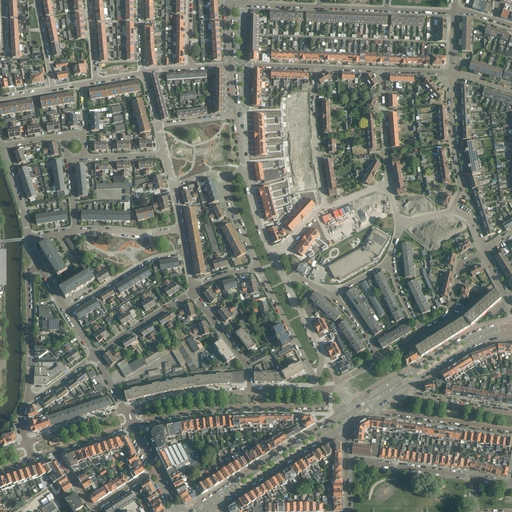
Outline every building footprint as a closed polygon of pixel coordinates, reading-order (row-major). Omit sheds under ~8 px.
[(476,10),(479,1),(474,0),(470,0),(469,5),(473,6),(472,9),(476,10)] [(501,18),(507,20),(511,8),(510,8),(511,6),(505,4),(501,18)] [(446,26),(446,21),(442,20),(442,17),(434,17),(434,20),(437,20),(437,26),(446,26)] [(471,27),(471,23),(471,19),(462,18),(462,24),(461,24),(461,27),(471,27)] [(470,35),(471,31),(471,27),(461,27),(461,30),(462,30),(462,35),(470,35)] [(470,44),(470,39),(470,35),(462,35),(462,41),(460,41),(460,43),(470,44)] [(470,52),(470,48),(470,44),(460,43),(460,46),(462,46),(461,52),(470,52)] [(54,57),(60,56),(59,52),(61,51),(60,45),(52,46),(54,57)] [(32,53),(33,60),(35,60),(35,56),(41,56),(40,53),(39,53),(39,47),(33,48),(33,53),(32,53)] [(443,66),(446,63),(446,58),(432,57),(433,53),(430,53),(429,62),(432,62),(432,66),(443,66)] [(250,54),(249,54),(249,62),(269,62),(270,54),(267,54),(258,54),(250,54)] [(476,73),(479,64),(471,61),(469,69),(474,71),(474,72),(476,73)] [(81,75),(79,66),(75,67),(74,63),(72,63),(72,68),(73,67),(75,76),(81,75)] [(485,74),(487,66),(479,64),(476,73),(479,74),(479,73),(485,74)] [(492,78),(495,69),(487,66),(485,74),(490,76),(489,77),(492,78)] [(38,83),(44,82),(42,74),(44,74),(43,67),(38,68),(39,71),(36,72),(38,83)] [(501,79),(503,71),(495,69),(492,78),(495,79),(495,78),(501,79)] [(13,82),(11,73),(8,74),(8,71),(5,71),(8,88),(14,87),(13,82)] [(18,78),(16,72),(11,73),(13,82),(16,82),(17,87),(23,86),(21,78),(18,78)] [(32,84),(38,83),(36,72),(30,73),(32,84)] [(427,88),(432,83),(428,79),(426,81),(425,80),(423,82),(424,82),(423,84),(427,88)] [(124,94),(140,91),(138,81),(122,84),(124,94)] [(432,83),(427,88),(424,90),(428,95),(429,94),(436,87),(432,83)] [(107,97),(124,94),(122,84),(106,87),(107,97)] [(91,100),(107,97),(106,87),(89,90),(91,100)] [(434,96),(440,91),(436,87),(429,94),(430,94),(431,93),(434,96)] [(440,91),(434,96),(438,101),(440,99),(440,100),(442,99),(441,98),(444,96),(440,91)] [(59,106),(75,103),(73,93),(57,96),(59,106)] [(42,109),(59,106),(57,96),(40,99),(42,109)] [(136,118),(146,115),(142,99),(132,101),(136,118)] [(18,113),(34,110),(33,100),(16,103),(18,113)] [(267,107),(264,107),(262,107),(262,104),(261,104),(261,101),(252,100),(252,107),(261,107),(261,110),(267,110),(267,107)] [(0,111),(1,116),(18,113),(16,103),(0,105),(0,111)] [(146,115),(136,118),(140,134),(150,132),(146,115)] [(468,151),(476,150),(475,141),(467,143),(468,151)] [(17,158),(24,156),(22,150),(15,153),(17,158)] [(476,150),(468,151),(469,159),(478,158),(476,150)] [(24,156),(17,158),(19,164),(26,162),(24,156)] [(471,167),(479,166),(478,158),(469,159),(471,167)] [(256,174),(263,173),(262,170),(272,168),(271,162),(254,165),(256,174)] [(479,166),(471,167),(472,175),(480,174),(479,166)] [(20,177),(29,174),(27,168),(18,171),(20,177)] [(263,173),(256,174),(257,182),(264,181),(265,183),(283,178),(286,177),(285,170),(281,170),(263,173)] [(22,182),(31,179),(29,174),(20,177),(22,182)] [(153,179),(154,185),(162,183),(161,177),(153,179)] [(24,188),(33,185),(31,179),(22,182),(24,188)] [(206,187),(213,185),(211,179),(204,181),(206,187)] [(162,183),(154,185),(156,191),(164,189),(162,183)] [(26,193),(35,191),(33,185),(24,188),(26,193)] [(65,194),(65,191),(64,185),(56,186),(56,192),(58,192),(58,195),(65,194)] [(35,191),(26,193),(28,199),(37,196),(35,191)] [(184,204),(192,202),(192,200),(194,199),(194,198),(198,197),(197,195),(193,196),(191,197),(183,199),(184,204)] [(217,196),(210,198),(211,203),(208,204),(209,207),(214,205),(213,203),(219,201),(217,196)] [(308,199),(303,204),(311,211),(315,206),(308,199)] [(161,211),(169,209),(168,203),(160,205),(160,207),(161,211)] [(303,204),(298,209),(306,216),(311,211),(303,204)] [(216,214),(223,211),(220,205),(213,209),(216,214)] [(138,222),(146,219),(154,217),(152,207),(135,212),(138,222)] [(187,227),(198,225),(195,208),(184,210),(187,227)] [(298,209),(294,214),(301,221),(306,216),(298,209)] [(223,211),(216,214),(219,220),(226,216),(223,211)] [(294,214),(289,219),(296,226),(301,221),(294,214)] [(289,219),(284,224),(292,231),(296,226),(289,219)] [(502,224),(502,225),(503,227),(506,231),(511,228),(507,221),(502,224)] [(274,243),(281,241),(276,227),(278,226),(275,223),(268,226),(269,229),(274,243)] [(229,244),(238,239),(230,224),(221,229),(229,244)] [(190,244),(200,242),(198,225),(187,227),(190,244)] [(311,228),(307,234),(315,240),(319,234),(311,228)] [(360,249),(327,267),(334,279),(337,278),(339,280),(368,264),(371,263),(370,260),(371,260),(371,259),(372,258),(374,257),(374,256),(375,257),(376,255),(378,257),(389,238),(374,229),(363,248),(363,249),(365,250),(364,251),(361,252),(360,249)] [(307,234),(303,239),(311,246),(315,240),(307,234)] [(238,239),(229,244),(237,259),(246,254),(238,239)] [(303,239),(299,245),(307,251),(311,246),(303,239)] [(49,261),(58,255),(49,240),(39,246),(49,261)] [(463,244),(466,250),(472,247),(470,244),(471,244),(470,242),(469,242),(468,241),(463,244)] [(193,261),(203,259),(200,242),(190,244),(193,261)] [(403,261),(412,260),(410,243),(401,244),(403,261)] [(461,253),(466,250),(463,244),(458,247),(459,248),(457,248),(459,251),(460,250),(461,253)] [(299,245),(294,250),(302,257),(307,251),(299,245)] [(498,263),(505,258),(503,256),(506,254),(503,249),(497,253),(499,255),(495,258),(498,263)] [(448,259),(455,261),(456,255),(453,254),(453,253),(451,253),(451,254),(449,253),(448,259)] [(58,255),(49,261),(58,276),(67,270),(58,255)] [(501,267),(508,263),(505,258),(498,263),(501,267)] [(203,259),(193,261),(196,276),(197,279),(201,280),(205,278),(204,275),(206,274),(211,273),(209,265),(204,266),(203,259)] [(218,260),(221,268),(227,266),(224,259),(218,260)] [(215,270),(221,268),(218,260),(212,262),(215,270)] [(412,260),(403,261),(405,278),(414,277),(412,260)] [(503,272),(511,267),(508,263),(501,267),(503,272)] [(474,268),(478,274),(483,271),(482,270),(483,270),(482,267),(481,268),(480,265),(474,268)] [(299,266),(297,271),(305,275),(307,276),(309,271),(307,270),(307,269),(299,266)] [(506,276),(511,272),(511,266),(511,267),(503,272),(506,276)] [(142,271),(146,278),(152,275),(147,268),(142,271)] [(472,277),(478,274),(474,268),(469,271),(470,273),(470,274),(471,276),(472,276),(472,277)] [(75,280),(80,289),(95,280),(89,271),(75,280)] [(101,274),(105,281),(110,277),(106,271),(101,274)] [(141,282),(146,278),(142,271),(136,274),(141,282)] [(381,292),(389,288),(382,272),(374,276),(381,292)] [(444,279),(452,281),(453,275),(450,274),(450,273),(448,273),(448,274),(446,273),(444,279)] [(99,284),(105,281),(101,274),(95,277),(96,278),(99,284)] [(136,285),(141,282),(136,274),(131,277),(136,285)] [(131,288),(136,285),(131,277),(126,280),(131,288)] [(230,290),(236,288),(234,279),(228,281),(230,290)] [(65,298),(80,289),(75,280),(60,289),(65,298)] [(126,291),(131,288),(126,280),(121,283),(126,291)] [(415,299),(423,295),(415,280),(407,284),(415,299)] [(225,291),(230,290),(228,281),(222,283),(225,291)] [(120,294),(126,291),(121,283),(116,287),(120,294)] [(169,287),(174,294),(179,290),(175,284),(171,286),(169,287)] [(168,297),(174,294),(169,287),(168,288),(164,290),(168,297)] [(389,307),(397,303),(389,288),(381,292),(389,307)] [(106,293),(109,298),(115,295),(111,289),(106,293)] [(207,299),(213,294),(209,289),(203,294),(207,299)] [(355,308),(363,303),(353,289),(346,294),(355,308)] [(415,348),(416,349),(421,357),(421,358),(469,328),(501,299),(494,291),(464,318),(415,348)] [(467,298),(469,293),(462,291),(460,297),(463,297),(463,298),(465,299),(466,298),(467,298)] [(322,310),(328,304),(316,292),(310,299),(322,310)] [(103,301),(109,298),(106,293),(100,296),(103,301)] [(213,294),(207,299),(211,304),(217,299),(213,294)] [(423,295),(415,299),(422,315),(430,311),(423,295)] [(147,301),(151,308),(156,304),(152,298),(147,301)] [(100,307),(97,302),(95,299),(90,302),(95,310),(100,307)] [(145,311),(151,308),(147,301),(141,304),(145,311)] [(89,313),(95,310),(90,302),(85,305),(89,313)] [(253,311),(257,310),(260,310),(267,308),(266,302),(258,304),(259,307),(256,307),(257,308),(253,309),(253,311)] [(365,322),(372,317),(363,303),(355,308),(365,322)] [(397,303),(389,307),(396,323),(404,319),(397,303)] [(182,311),(178,312),(179,314),(193,310),(192,304),(184,306),(185,309),(182,311)] [(328,304),(322,310),(335,322),(341,316),(328,304)] [(84,316),(89,313),(85,305),(80,308),(84,316)] [(51,320),(51,307),(39,307),(39,317),(42,317),(42,328),(49,328),(49,330),(59,330),(59,320),(51,320)] [(79,319),(84,316),(80,308),(74,312),(79,319)] [(221,318),(228,313),(224,308),(218,313),(221,318)] [(195,316),(193,310),(179,314),(179,316),(183,315),(184,316),(186,315),(187,318),(195,316)] [(128,322),(133,319),(133,318),(129,312),(125,314),(123,315),(128,322)] [(164,317),(167,322),(170,321),(173,319),(169,313),(164,317)] [(228,313),(221,318),(225,323),(231,318),(228,313)] [(122,325),(128,322),(123,315),(118,318),(122,325)] [(162,326),(167,322),(164,317),(158,320),(162,326)] [(372,317),(365,322),(375,336),(382,331),(372,317)] [(323,319),(313,324),(316,329),(325,324),(323,319)] [(347,340),(355,335),(345,321),(338,326),(347,340)] [(200,330),(207,328),(205,322),(198,324),(200,330)] [(325,324),(316,329),(319,334),(324,331),(325,331),(328,329),(325,324)] [(392,333),(397,340),(412,332),(407,324),(392,333)] [(146,328),(149,334),(151,332),(155,330),(151,325),(146,328)] [(282,348),(291,344),(281,325),(279,326),(276,327),(273,329),(272,329),(282,348)] [(143,337),(149,334),(146,328),(140,332),(143,337)] [(207,328),(200,330),(201,336),(209,334),(207,328)] [(243,328),(235,334),(248,351),(251,349),(253,352),(257,349),(255,346),(256,345),(243,328)] [(99,332),(104,339),(109,335),(104,329),(99,332)] [(99,343),(104,339),(99,332),(94,336),(99,343)] [(382,349),(397,340),(392,333),(378,341),(382,349)] [(357,354),(364,348),(355,335),(347,340),(357,354)] [(127,339),(131,345),(136,341),(133,336),(127,339)] [(125,348),(131,345),(127,339),(122,343),(125,348)] [(231,359),(234,357),(221,340),(213,346),(226,363),(231,359)] [(326,348),(329,353),(338,348),(335,343),(329,347),(326,348)] [(497,355),(497,353),(494,346),(488,348),(491,356),(495,354),(495,356),(497,355)] [(49,352),(47,350),(47,347),(35,347),(35,357),(38,357),(39,357),(40,358),(38,360),(38,363),(57,363),(57,359),(58,358),(52,349),(49,352)] [(338,348),(329,353),(331,358),(340,353),(338,348)] [(485,358),(491,356),(488,348),(482,350),(485,358)] [(416,361),(421,357),(416,349),(411,352),(416,361)] [(70,354),(75,360),(80,357),(75,350),(70,354)] [(477,353),(479,360),(485,358),(482,350),(477,353)] [(106,362),(113,357),(111,356),(109,352),(102,357),(106,362)] [(408,365),(416,361),(411,352),(403,357),(406,362),(405,362),(407,365),(408,365)] [(479,360),(477,353),(470,355),(473,362),(479,360)] [(70,364),(75,360),(70,354),(65,358),(70,364)] [(463,360),(469,370),(475,367),(468,356),(463,360)] [(113,357),(106,362),(110,367),(117,362),(113,357)] [(143,367),(146,365),(144,361),(142,357),(138,360),(143,367)] [(346,358),(340,361),(342,365),(338,367),(342,373),(350,369),(350,368),(354,367),(350,361),(347,362),(346,358)] [(464,374),(469,370),(463,360),(457,363),(464,374)] [(35,367),(34,385),(46,386),(51,382),(52,382),(67,370),(64,367),(60,361),(55,364),(57,366),(51,371),(46,370),(46,368),(35,367)] [(136,371),(139,369),(135,362),(131,364),(136,371)] [(281,372),(286,381),(305,371),(300,362),(281,372)] [(451,367),(458,377),(464,374),(457,363),(451,367)] [(123,374),(130,370),(128,366),(120,371),(123,374)] [(458,378),(458,377),(451,367),(446,370),(451,377),(453,376),(456,379),(458,378)] [(125,378),(132,373),(130,370),(123,374),(125,378)] [(444,384),(447,384),(450,383),(448,379),(451,377),(446,370),(441,374),(443,378),(441,380),(444,384)] [(78,375),(83,381),(88,378),(83,371),(78,375)] [(281,383),(286,381),(281,372),(279,373),(276,373),(276,383),(281,383)] [(242,373),(230,373),(231,383),(243,382),(242,373)] [(276,383),(276,373),(254,373),(254,383),(276,383)] [(79,385),(83,381),(78,375),(74,378),(79,385)] [(209,376),(210,386),(218,385),(231,384),(230,375),(226,375),(214,376),(209,376)] [(205,387),(210,386),(209,376),(202,377),(188,379),(189,389),(194,388),(205,387)] [(75,388),(79,385),(74,378),(70,381),(75,388)] [(181,390),(189,389),(188,379),(183,379),(174,381),(166,382),(168,392),(181,390)] [(439,385),(438,379),(435,380),(435,381),(432,382),(433,383),(427,384),(424,385),(426,392),(433,390),(433,392),(438,391),(437,388),(438,388),(438,386),(439,385)] [(70,391),(75,388),(70,381),(65,385),(70,391)] [(158,394),(168,392),(166,382),(165,383),(154,385),(145,387),(148,397),(158,394)] [(444,384),(443,386),(446,387),(445,395),(452,396),(453,389),(449,389),(450,385),(447,384),(444,384)] [(66,391),(63,386),(58,390),(63,397),(69,392),(67,390),(66,391)] [(144,398),(148,397),(145,387),(139,389),(125,392),(127,402),(144,398)] [(495,394),(494,403),(500,404),(501,395),(502,389),(499,389),(499,392),(496,391),(495,394)] [(59,400),(63,397),(58,390),(54,393),(57,398),(56,399),(58,401),(59,400)] [(494,403),(495,394),(496,391),(489,390),(489,392),(487,402),(494,403)] [(55,399),(50,394),(46,397),(51,404),(55,400),(56,402),(58,401),(56,399),(55,399)] [(45,408),(46,407),(51,404),(46,397),(41,401),(45,405),(43,406),(45,408)] [(91,413),(96,411),(111,406),(108,397),(88,404),(91,413)] [(37,412),(42,409),(38,404),(29,410),(29,418),(38,415),(37,412)] [(71,420),(76,418),(91,413),(88,404),(68,410),(71,420)] [(50,426),(51,426),(71,420),(68,410),(47,417),(50,426)] [(40,417),(39,415),(38,415),(29,418),(32,432),(33,433),(44,429),(40,417)] [(50,426),(47,417),(47,415),(40,417),(44,429),(51,427),(50,426)] [(296,427),(303,425),(303,424),(303,421),(302,421),(302,416),(295,416),(295,425),(296,427)] [(306,429),(314,424),(312,416),(302,416),(302,421),(303,421),(303,424),(303,425),(306,429)] [(368,428),(371,426),(372,419),(369,418),(364,422),(368,428)] [(214,440),(213,429),(213,419),(206,420),(207,429),(211,429),(211,430),(210,431),(211,436),(212,436),(212,440),(214,440)] [(219,419),(213,419),(213,429),(217,429),(216,430),(217,435),(218,435),(219,439),(221,439),(220,435),(220,428),(219,419)] [(383,432),(389,433),(391,421),(384,420),(383,429),(383,432)] [(189,442),(192,442),(191,439),(192,439),(191,431),(194,431),(193,421),(186,423),(188,433),(189,442)] [(201,433),(199,421),(193,421),(194,431),(194,432),(198,432),(198,433),(199,436),(201,435),(201,433)] [(356,429),(365,430),(366,429),(368,428),(364,422),(356,427),(356,429)] [(396,432),(396,433),(399,434),(399,437),(402,437),(403,431),(404,423),(397,422),(396,432)] [(176,436),(180,436),(180,437),(179,437),(180,440),(182,440),(180,424),(173,425),(176,436)] [(415,434),(417,425),(410,424),(409,432),(409,433),(415,434)] [(176,436),(173,425),(167,426),(148,430),(147,430),(147,431),(147,432),(147,434),(148,434),(148,435),(157,454),(173,446),(177,445),(176,441),(176,436)] [(287,441),(300,433),(296,427),(295,425),(292,426),(287,428),(285,428),(283,429),(281,430),(283,434),(287,441)] [(296,427),(300,433),(306,429),(303,425),(296,427)] [(283,434),(281,430),(280,429),(275,432),(282,444),(287,441),(283,434)] [(269,434),(268,434),(269,436),(270,438),(276,448),(282,444),(275,432),(269,434)] [(474,442),(475,434),(475,433),(468,432),(467,442),(471,442),(471,444),(473,444),(474,442)] [(493,445),(495,436),(488,435),(486,445),(486,447),(489,448),(489,449),(492,450),(493,445)] [(126,449),(125,449),(127,452),(131,457),(135,454),(126,437),(125,437),(119,438),(126,449)] [(125,449),(126,449),(119,438),(113,441),(116,452),(125,449)] [(260,442),(257,438),(254,438),(257,442),(258,444),(265,455),(270,451),(264,441),(263,440),(260,442)] [(272,440),(270,438),(264,441),(270,451),(276,448),(272,440)] [(330,448),(333,446),(334,447),(335,454),(341,454),(341,444),(335,440),(328,445),(330,448)] [(117,454),(116,452),(113,441),(106,443),(109,452),(113,451),(115,455),(117,454)] [(265,455),(258,444),(257,442),(254,444),(257,448),(254,450),(259,459),(265,455)] [(100,445),(104,457),(110,455),(109,452),(106,443),(100,445)] [(372,443),(371,447),(353,444),(352,454),(370,457),(376,457),(378,444),(372,443)] [(157,454),(161,461),(169,477),(180,471),(188,467),(189,468),(192,467),(193,469),(200,465),(196,458),(198,457),(196,446),(190,447),(183,449),(180,444),(177,445),(173,446),(157,454)] [(411,447),(411,444),(409,444),(407,453),(404,452),(402,461),(408,462),(410,453),(411,447)] [(106,462),(104,457),(100,445),(94,447),(97,456),(98,461),(101,459),(102,463),(106,462)] [(243,445),(240,447),(244,453),(245,453),(246,455),(243,457),(248,466),(254,462),(244,447),(243,445)] [(320,450),(325,458),(330,455),(331,455),(331,451),(330,448),(328,445),(320,450)] [(254,450),(253,448),(250,450),(247,446),(244,447),(254,462),(259,459),(254,450)] [(390,460),(392,447),(390,446),(389,450),(385,450),(385,451),(384,459),(390,460)] [(402,461),(404,452),(405,446),(402,446),(401,452),(398,452),(396,460),(402,461)] [(88,449),(91,461),(94,460),(96,465),(99,464),(98,461),(97,456),(94,447),(88,449)] [(93,465),(91,461),(88,449),(81,451),(85,463),(88,462),(89,466),(93,465)] [(325,464),(328,463),(325,458),(320,450),(314,453),(319,461),(320,462),(323,460),(324,461),(324,462),(325,464)] [(81,451),(75,454),(79,465),(79,466),(80,469),(83,468),(87,467),(85,463),(81,451)] [(238,457),(236,453),(233,454),(242,469),(248,466),(243,457),(242,455),(238,457)] [(316,463),(319,461),(314,453),(309,457),(317,470),(320,468),(316,463)] [(79,466),(79,465),(75,454),(66,457),(65,459),(73,471),(77,479),(82,476),(79,466)] [(128,466),(129,466),(138,460),(135,454),(131,457),(125,460),(127,462),(126,463),(128,466)] [(232,465),(237,473),(242,469),(233,454),(231,456),(235,463),(232,465)] [(458,459),(456,469),(463,470),(464,460),(465,457),(462,456),(461,460),(458,459)] [(303,460),(308,468),(312,466),(315,471),(317,470),(309,457),(303,460)] [(464,460),(463,470),(469,470),(471,462),(471,460),(471,458),(469,457),(468,461),(464,460)] [(232,465),(228,458),(225,460),(228,465),(229,466),(226,468),(231,476),(237,473),(232,465)] [(134,470),(141,466),(138,460),(129,466),(130,468),(132,467),(134,470)] [(307,479),(310,477),(307,472),(310,470),(308,468),(303,460),(297,464),(306,477),(307,479)] [(53,461),(48,463),(53,471),(55,474),(56,475),(62,472),(55,461),(53,461)] [(231,476),(226,468),(222,462),(219,464),(222,469),(222,468),(223,470),(220,472),(225,480),(231,476)] [(48,463),(42,465),(48,475),(53,471),(48,463)] [(306,477),(297,464),(292,467),(297,476),(301,473),(302,475),(302,476),(303,478),(306,477)] [(42,465),(35,467),(39,478),(40,480),(43,478),(46,478),(47,481),(50,479),(49,478),(48,475),(42,465)] [(205,472),(200,465),(193,469),(194,472),(196,471),(203,482),(208,491),(214,487),(205,472)] [(128,482),(130,480),(143,472),(144,471),(141,466),(134,470),(130,473),(131,476),(126,479),(128,482)] [(225,480),(220,472),(216,466),(213,467),(218,474),(215,476),(220,483),(225,480)] [(40,480),(39,478),(35,467),(29,469),(32,479),(36,478),(38,485),(41,484),(40,480)] [(292,467),(286,471),(295,484),(297,483),(294,478),(297,476),(292,467)] [(35,487),(32,479),(29,469),(23,471),(26,481),(29,480),(32,488),(35,487)] [(205,472),(214,487),(220,483),(215,476),(211,469),(205,472)] [(29,487),(26,481),(23,471),(17,473),(20,483),(24,482),(24,483),(25,488),(29,487)] [(182,477),(181,474),(178,475),(178,474),(180,473),(180,471),(169,477),(172,483),(182,477)] [(286,471),(281,474),(286,483),(289,481),(291,483),(290,483),(292,486),(292,485),(292,486),(295,484),(286,471)] [(65,477),(62,472),(56,475),(55,474),(51,477),(49,478),(50,479),(54,484),(65,477)] [(10,475),(14,485),(17,484),(18,485),(17,485),(19,491),(22,490),(20,483),(17,473),(10,475)] [(122,486),(128,482),(126,479),(122,473),(120,475),(121,476),(117,478),(122,486)] [(82,476),(77,479),(81,484),(88,479),(92,477),(93,476),(92,474),(87,477),(85,474),(82,476)] [(284,492),(287,490),(284,486),(287,484),(286,483),(281,474),(275,478),(284,492)] [(14,487),(14,485),(10,475),(4,477),(8,489),(14,487)] [(183,483),(182,480),(186,479),(184,476),(182,477),(172,483),(175,489),(184,484),(185,484),(184,482),(183,483)] [(8,489),(4,477),(0,478),(0,485),(2,491),(8,489)] [(56,498),(60,496),(58,493),(56,490),(69,483),(65,477),(54,484),(50,487),(56,498)] [(88,479),(81,484),(84,489),(86,488),(89,487),(91,485),(93,484),(95,483),(96,482),(94,480),(92,477),(88,479)] [(122,486),(117,478),(117,477),(114,478),(115,480),(112,482),(117,489),(122,486)] [(102,478),(100,480),(104,487),(102,488),(107,496),(111,493),(107,485),(102,478)] [(270,481),(276,491),(278,490),(281,494),(284,492),(275,478),(270,481)] [(107,485),(111,493),(117,489),(112,482),(111,480),(109,482),(110,483),(107,485)] [(137,488),(132,491),(135,497),(137,496),(139,494),(136,490),(138,489),(140,494),(141,493),(152,486),(149,481),(137,488)] [(276,491),(270,481),(264,485),(269,492),(272,490),(275,495),(277,493),(276,491)] [(208,491),(203,482),(197,486),(196,484),(194,485),(195,486),(201,495),(208,491)] [(56,490),(58,493),(62,490),(64,493),(72,488),(69,483),(56,490)] [(107,496),(102,488),(100,490),(95,483),(93,484),(102,498),(107,496)] [(93,494),(98,501),(102,498),(93,484),(91,485),(95,492),(93,494)] [(187,490),(190,488),(190,487),(186,488),(184,484),(175,489),(178,494),(187,490)] [(271,496),(269,492),(264,485),(259,488),(263,495),(266,494),(269,498),(271,496)] [(152,486),(141,493),(145,499),(155,492),(152,486)] [(187,490),(188,493),(187,493),(189,496),(181,500),(183,505),(185,505),(201,495),(195,486),(190,488),(187,490)] [(260,503),(263,502),(260,498),(263,495),(259,488),(253,492),(259,502),(260,503)] [(178,494),(181,500),(189,496),(187,493),(188,493),(187,490),(178,494)] [(104,510),(103,511),(104,511),(113,511),(136,498),(135,497),(132,491),(104,509),(104,510)] [(93,494),(92,492),(90,493),(91,496),(89,497),(93,503),(94,503),(98,501),(93,494)] [(148,505),(158,498),(155,492),(145,499),(144,499),(148,505)] [(256,507),(260,507),(259,502),(253,492),(248,495),(252,503),(256,501),(257,503),(257,504),(256,504),(256,507)] [(51,501),(54,499),(51,494),(46,497),(44,494),(19,510),(19,511),(33,511),(44,506),(43,505),(50,500),(51,501)] [(73,511),(74,511),(83,507),(81,504),(82,503),(78,498),(76,495),(69,499),(68,499),(66,500),(68,503),(73,511)] [(252,506),(253,505),(253,503),(252,503),(248,495),(242,499),(247,507),(249,506),(249,505),(250,504),(252,506)] [(151,510),(161,504),(158,498),(148,505),(147,505),(151,510)] [(246,510),(247,509),(247,507),(242,499),(236,502),(242,511),(244,509),(243,508),(245,508),(246,510)] [(241,511),(242,511),(236,502),(228,507),(229,511),(240,511),(241,511)]
